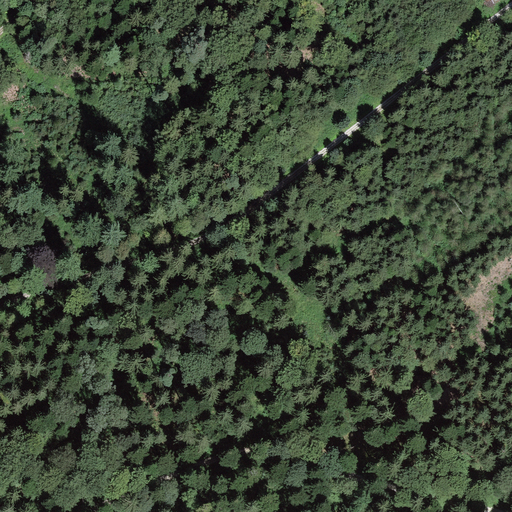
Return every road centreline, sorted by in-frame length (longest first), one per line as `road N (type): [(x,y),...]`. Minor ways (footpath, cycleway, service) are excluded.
road 1 (track): [(0,304),(206,229),(344,138),(511,10)]
road 2 (track): [(88,511),(222,455),(264,449),(498,511)]
